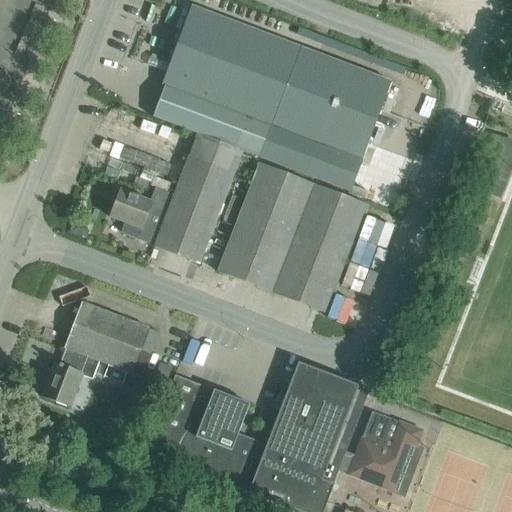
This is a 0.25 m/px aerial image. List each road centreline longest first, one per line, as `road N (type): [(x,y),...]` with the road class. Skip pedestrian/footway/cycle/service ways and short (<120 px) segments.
road 1 (unclassified): [(22,237),(336,357),(364,350),(463,98),(459,77),(445,63),(278,0)]
road 2 (unclassified): [(22,237),(108,0)]
